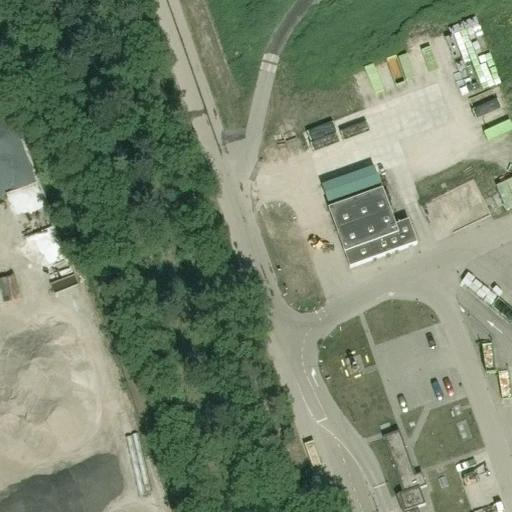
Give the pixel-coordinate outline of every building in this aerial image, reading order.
[(376,160),(324,180),(331,199),(383,179),(376,160)] [(396,227),(384,191),(329,210),(350,269),(418,245),(410,222),(396,227)] [(454,203),(445,207),(448,218),(438,221),(442,234),(479,222),(469,193),(453,198),(454,203)] [(427,330),(435,353),(454,346),(446,323),(427,330)] [(420,490),(427,488),(427,487),(424,488),(420,477),(416,478),(400,433),(384,439),(403,495),(399,496),(404,511),(419,511),(418,509),(426,506),(420,490)] [(283,508),(309,499),(305,486),(278,495),(283,508)]
